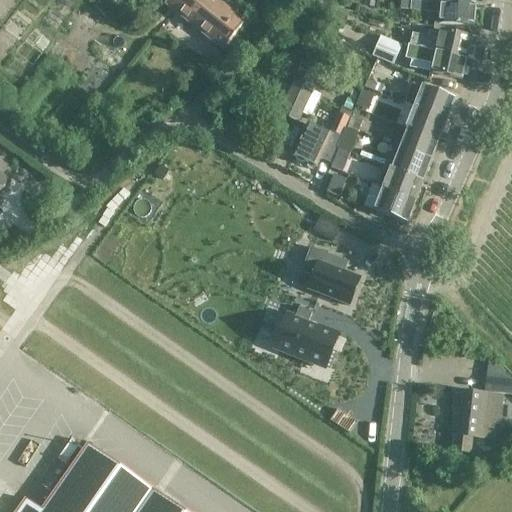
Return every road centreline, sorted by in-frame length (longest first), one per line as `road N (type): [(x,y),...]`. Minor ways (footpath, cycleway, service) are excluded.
road 1 (unknown): [(224,511),(111,426),(32,387),(3,362),(25,312),(55,276),(89,284),(306,419),(360,474),(357,511)]
road 2 (unclassified): [(389,511),(419,260),(489,92),(511,11)]
